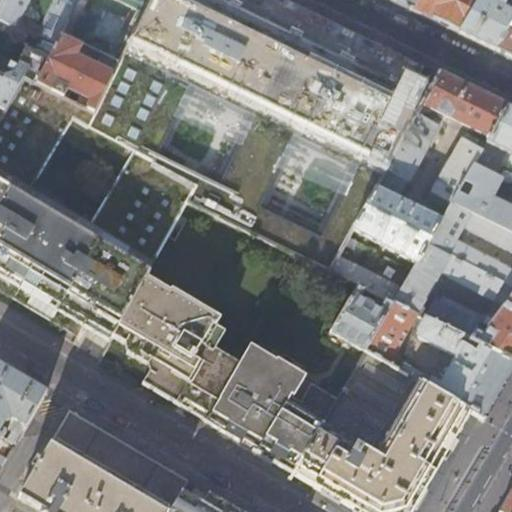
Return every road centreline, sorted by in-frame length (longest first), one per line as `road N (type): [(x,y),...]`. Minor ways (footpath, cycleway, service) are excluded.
road 1 (residential): [(0,340),(290,511)]
road 2 (residential): [(511,88),(334,0)]
